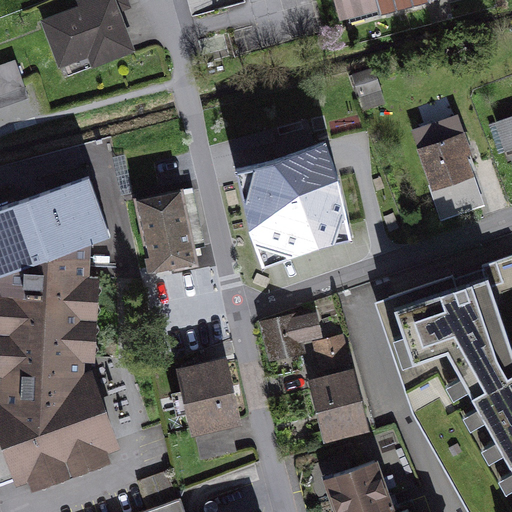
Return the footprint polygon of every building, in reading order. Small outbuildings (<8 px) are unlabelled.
[(84,12),(47,26),(61,63),(98,50),(101,60),(131,49),(116,11),(124,8),(120,0),(86,0),(80,2),(84,12)] [(338,0),(342,14),(377,4),(380,16),(431,2),(430,0),(338,0)] [(15,61),(0,66),(0,107),(28,98),(15,61)] [(373,70),(354,76),(361,95),(379,88),(373,70)] [(416,131),(435,185),(469,173),(462,154),(469,152),(457,116),(452,118),(443,91),(415,100),(425,128),(416,131)] [(511,118),(498,123),(508,151),(511,149),(511,118)] [(274,161),(237,169),(251,228),(264,264),(320,244),(352,237),(339,178),(325,142),(274,161)] [(214,148),(218,166),(237,162),(233,144),(214,148)] [(90,176),(0,208),(0,277),(6,292),(2,292),(0,329),(0,372),(5,372),(4,403),(0,403),(0,482),(17,477),(18,480),(29,476),(31,482),(108,454),(105,447),(115,444),(90,373),(79,377),(81,357),(89,358),(93,277),(85,277),(88,244),(111,234),(90,176)] [(192,189),(137,200),(151,270),(169,267),(170,269),(197,264),(190,231),(200,229),(192,189)] [(511,511),(511,257),(481,269),(374,303),(413,416),(466,511),(511,511)] [(167,346),(221,339),(215,297),(162,304),(167,346)] [(299,315),(265,323),(272,357),(300,351),(298,339),(318,335),(314,316),(299,319),(299,315)] [(342,336),(315,343),(324,380),(317,381),(320,393),(316,394),(327,437),(364,427),(342,336)] [(225,363),(183,372),(202,459),(231,452),(225,422),(237,419),(225,363)] [(352,444),(298,459),(314,511),(414,511),(410,502),(391,510),(374,462),(359,466),(352,444)] [(139,480),(149,510),(177,500),(168,471),(139,480)] [(149,510),(143,511),(184,511),(180,499),(177,500),(149,510)]
